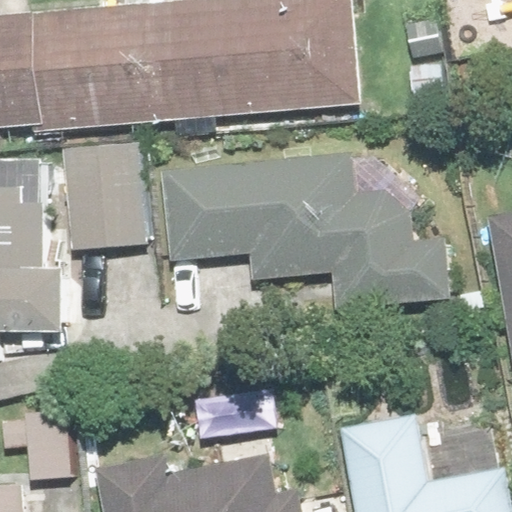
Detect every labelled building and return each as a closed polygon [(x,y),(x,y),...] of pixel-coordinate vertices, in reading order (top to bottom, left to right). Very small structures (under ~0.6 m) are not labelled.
[(248,0),(161,0),(161,14),(248,17),(248,0)] [(304,30),(0,55),(0,171),(314,145),(304,30)] [(98,188),(15,191),(17,290),(101,287),(98,188)] [(127,304),(179,300),(180,342),(253,340),(252,296),(284,294),(290,354),(375,346),(364,236),(356,236),(354,202),(121,216),(127,304)] [(0,364),(22,365),(26,306),(4,286),(6,248),(0,247),(0,364)] [(511,247),(441,257),(469,465),(511,458),(511,247)] [(457,511),(458,511),(456,511),(376,511),(370,463),(296,474),(301,511),(457,511)] [(217,511),(216,501),(126,511),(123,491),(44,503),(45,511),(217,511)]
